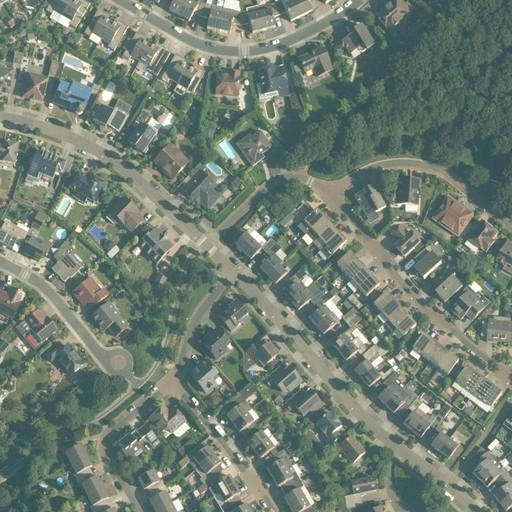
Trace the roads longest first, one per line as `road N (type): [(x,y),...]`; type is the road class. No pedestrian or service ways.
road 1 (residential): [(355,0),(300,39),(245,55),(209,52),(105,0)]
road 2 (unclassified): [(300,179),(307,162),(497,0)]
road 3 (residential): [(508,378),(427,311),(327,196)]
road 4 (residential): [(206,245),(95,151),(0,119)]
road 5 (residential): [(398,449),(232,273)]
road 6 (residential): [(511,229),(426,166),(373,168),(327,196)]
road 7 (residential): [(135,511),(105,444),(172,388)]
road 8 (residential): [(116,362),(39,283),(0,262)]
road 9 (residential): [(264,511),(222,442),(172,388)]
road 10 (residential): [(172,388),(196,317),(232,273)]
